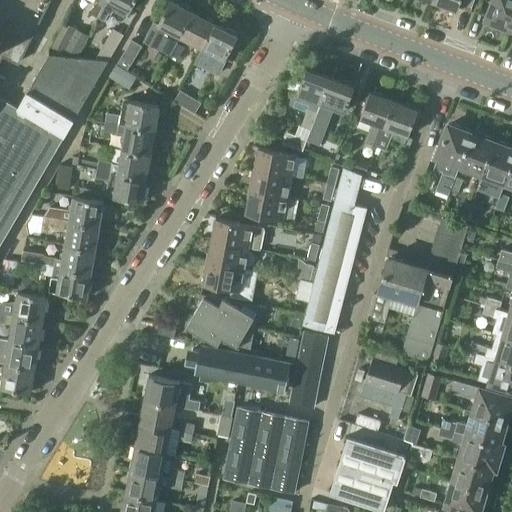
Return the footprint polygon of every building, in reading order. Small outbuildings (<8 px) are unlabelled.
[(49,0),(0,0),(0,59),(2,55),(18,63),(49,0)] [(97,0),(90,13),(96,16),(104,0),(97,0)] [(127,18),(130,11),(135,0),(104,0),(96,16),(105,21),(109,13),(111,14),(113,11),(127,18)] [(180,35),(192,11),(189,10),(190,8),(183,4),(181,6),(169,0),(158,23),(154,20),(144,41),(157,48),(167,29),(180,35)] [(433,0),(436,1),(436,3),(445,7),(446,4),(458,9),(460,4),(471,8),(474,0),(433,0)] [(511,28),(511,25),(511,0),(495,0),(488,19),(511,28)] [(192,11),(180,35),(201,46),(214,23),(213,22),(213,20),(205,16),(203,17),(192,11)] [(64,53),(65,49),(78,57),(90,35),(64,22),(51,46),(64,53)] [(214,23),(201,46),(203,47),(195,62),(207,68),(215,53),(225,58),(237,35),(234,33),(234,31),(227,27),(225,28),(214,23)] [(109,59),(110,59),(124,34),(113,27),(95,58),(109,59)] [(117,65),(128,71),(141,45),(131,39),(116,65),(117,65)] [(176,43),(170,55),(177,58),(183,46),(176,43)] [(0,244),(64,135),(74,118),(74,119),(109,59),(49,55),(18,107),(0,95),(0,244)] [(128,71),(117,65),(111,76),(131,88),(138,77),(128,71)] [(321,102),(331,77),(306,68),(296,94),(292,92),(287,104),(306,111),(300,126),(311,130),(314,121),(319,109),(321,102)] [(331,77),(321,102),(345,111),(354,86),(331,77)] [(174,99),(196,111),(201,102),(180,89),(174,99)] [(376,145),(377,143),(393,100),(370,92),(361,118),(375,123),(372,131),(375,132),(371,143),(376,145)] [(120,123),(126,124),(156,129),(160,105),(124,99),(121,114),(120,123)] [(418,110),(393,100),(377,143),(376,145),(387,149),(394,130),(409,135),(418,110)] [(106,121),(120,123),(121,114),(108,112),(106,121)] [(120,123),(106,121),(105,129),(118,131),(120,123)] [(152,152),(156,129),(126,124),(120,123),(118,131),(125,133),(122,147),(152,152)] [(449,123),(440,146),(436,145),(431,159),(436,161),(434,168),(443,171),(436,190),(448,195),(450,190),(455,176),(459,164),(471,132),(449,123)] [(287,132),(283,143),(303,151),(304,147),(307,140),(287,132)] [(459,164),(483,173),(495,140),(471,132),(459,164)] [(511,164),(511,146),(495,140),(483,173),(497,178),(506,181),(511,164)] [(151,153),(152,152),(122,147),(120,163),(113,162),(112,169),(112,171),(147,178),(151,153)] [(258,147),(254,168),(292,175),(296,154),(258,147)] [(354,170),(363,173),(365,174),(370,161),(358,158),(354,170)] [(98,167),(112,169),(113,162),(99,160),(98,167)] [(72,165),(61,164),(57,187),(68,188),(72,165)] [(147,178),(112,171),(112,169),(98,167),(97,168),(90,166),(88,175),(96,176),(96,178),(116,182),(114,197),(143,202),(147,178)] [(363,173),(354,170),(344,166),(302,324),(335,332),(367,206),(355,204),(363,173)] [(332,166),(328,181),(336,184),(340,168),(332,166)] [(292,175),(254,168),(250,189),(287,196),(292,175)] [(463,179),(455,176),(450,190),(451,190),(458,193),(463,179)] [(336,184),(328,181),(323,198),(331,200),(336,184)] [(287,197),(287,196),(250,189),(246,212),(283,219),(295,221),(299,199),(287,197)] [(436,190),(435,194),(447,199),(448,195),(436,190)] [(510,196),(501,193),(496,207),(504,210),(510,196)] [(50,205),(44,216),(64,219),(70,220),(99,225),(103,200),(74,195),(72,209),(50,205)] [(322,203),(318,219),(315,230),(323,231),(330,205),(322,203)] [(62,228),(64,219),(44,216),(31,213),(29,227),(48,230),(48,226),(62,228)] [(249,246),(249,247),(261,249),(265,227),(216,218),(212,238),(249,246)] [(70,220),(66,243),(95,248),(99,225),(70,220)] [(249,249),(249,247),(249,246),(212,238),(208,261),(245,268),(245,266),(248,266),(250,266),(252,264),(253,263),(254,261),(255,259),(255,257),(255,255),(254,253),(252,251),(251,250),(249,249)] [(307,258),(315,260),(320,244),(312,241),(307,258)] [(95,248),(66,243),(63,259),(44,255),(44,254),(23,250),(21,260),(41,264),(91,272),(95,248)] [(388,248),(387,251),(388,252),(389,253),(388,256),(396,258),(398,251),(388,248)] [(511,251),(502,248),(499,259),(511,262),(511,251)] [(460,252),(458,258),(465,260),(467,254),(460,252)] [(388,256),(378,289),(380,290),(417,301),(413,314),(402,353),(429,360),(453,275),(396,258),(388,256)] [(302,279),(310,282),(314,265),(307,263),(301,258),(299,259),(298,278),(302,279)] [(4,259),(3,264),(0,281),(14,284),(18,261),(4,259)] [(511,262),(499,259),(496,267),(510,271),(509,273),(511,273),(511,262)] [(245,268),(208,261),(204,283),(241,290),(245,268)] [(91,272),(41,264),(40,273),(52,274),(51,276),(52,277),(50,291),(87,297),(91,272)] [(19,276),(16,289),(18,290),(30,292),(33,278),(19,276)] [(310,282),(302,279),(298,295),(306,297),(310,282)] [(14,314),(43,320),(47,295),(30,292),(18,290),(14,314)] [(207,294),(194,315),(255,328),(255,327),(267,306),(227,299),(224,297),(223,298),(209,295),(207,294)] [(487,296),(485,305),(499,309),(502,301),(487,296)] [(483,313),(497,317),(499,309),(485,305),(483,313)] [(496,334),(504,336),(511,338),(511,313),(499,309),(497,317),(493,333),(496,334)] [(12,324),(10,338),(39,343),(43,320),(14,314),(7,314),(0,312),(0,320),(6,322),(5,323),(12,324)] [(251,350),(255,328),(194,315),(188,325),(192,327),(191,338),(193,339),(251,350)] [(165,335),(166,326),(156,324),(154,332),(165,335)] [(166,326),(165,335),(175,337),(177,328),(166,326)] [(314,406),(328,335),(305,331),(291,401),(314,406)] [(492,348),(488,347),(486,355),(486,356),(497,359),(511,363),(511,338),(504,336),(496,334),(492,348)] [(10,338),(5,362),(35,367),(39,343),(10,338)] [(486,355),(488,347),(474,342),(473,343),(468,342),(465,341),(462,349),(471,352),(475,353),(486,356),(486,355)] [(438,342),(432,361),(443,364),(449,345),(438,342)] [(285,390),(291,362),(264,356),(257,355),(256,355),(253,354),(201,344),(200,350),(193,348),(191,354),(190,358),(190,365),(196,366),(195,372),(285,390)] [(254,348),(253,354),(256,355),(257,355),(264,356),(265,350),(254,348)] [(511,388),(511,363),(497,359),(486,356),(475,353),(473,360),(482,362),(477,377),(490,381),(490,382),(511,388)] [(418,373),(405,370),(372,360),(360,394),(393,405),(389,417),(398,419),(402,408),(407,393),(411,395),(418,373)] [(30,392),(35,367),(5,362),(1,387),(30,392)] [(430,373),(423,397),(435,400),(441,376),(430,373)] [(145,398),(176,404),(175,405),(199,410),(201,401),(190,398),(193,383),(180,381),(180,380),(149,374),(145,398)] [(477,398),(473,411),(506,421),(511,401),(511,395),(452,379),(449,388),(460,391),(460,393),(477,398)] [(228,381),(222,413),(232,415),(238,383),(228,381)] [(171,428),(175,405),(176,404),(145,398),(140,422),(171,428)] [(238,406),(224,476),(224,477),(294,491),(309,420),(238,406)] [(500,443),(506,421),(473,411),(470,424),(458,421),(457,422),(443,418),(441,426),(467,433),(470,434),(500,443)] [(222,413),(218,435),(229,437),(233,416),(232,416),(232,415),(222,413)] [(182,421),(180,430),(192,433),(194,424),(182,421)] [(135,446),(166,452),(171,428),(140,422),(135,446)] [(464,444),(460,457),(493,467),(496,468),(503,444),(500,443),(470,434),(467,433),(441,426),(438,435),(453,439),(452,440),(464,444)] [(180,430),(178,440),(190,442),(192,433),(180,430)] [(384,510),(391,491),(398,494),(402,483),(398,482),(407,454),(348,435),(329,493),(361,503),(384,510)] [(414,443),(407,466),(412,468),(413,462),(418,460),(426,462),(430,459),(433,448),(414,443)] [(135,446),(130,469),(183,480),(185,470),(163,466),(166,452),(135,446)] [(453,480),(486,490),(493,467),(460,457),(453,480)] [(181,488),(183,480),(130,469),(126,493),(157,499),(160,484),(181,488)] [(197,472),(195,482),(208,485),(210,475),(197,472)] [(474,511),(479,511),(486,490),(453,480),(446,504),(474,511)] [(420,496),(435,501),(437,492),(422,488),(422,489),(414,486),(412,493),(420,496)] [(248,492),(246,502),(255,504),(257,494),(248,492)] [(153,511),(157,499),(126,493),(121,511),(153,511)] [(205,508),(206,499),(197,497),(195,506),(205,508)] [(269,508),(287,511),(289,511),(292,501),(272,497),(269,508)] [(243,511),(245,503),(233,501),(230,511),(243,511)] [(314,501),(313,507),(326,510),(327,507),(328,504),(314,501)] [(325,511),(349,511),(351,507),(328,503),(328,504),(327,507),(326,510),(325,511)]
